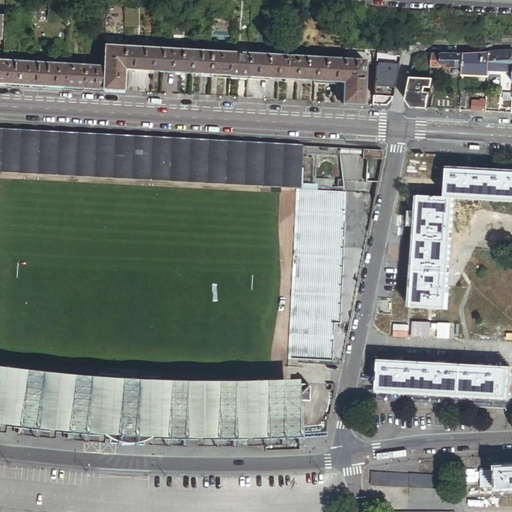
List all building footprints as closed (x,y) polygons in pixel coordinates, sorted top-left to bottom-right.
[(397,56),(399,46),(390,44),(388,55),(397,56)] [(105,46),(104,67),(102,90),(122,91),(123,69),(124,47),(105,46)] [(124,47),(123,69),(152,71),(153,48),(124,47)] [(153,48),(152,71),(190,73),(192,51),(153,48)] [(346,48),(346,60),(365,61),(365,64),(377,65),(377,64),(378,50),(346,48)] [(8,50),(5,50),(0,49),(0,61),(8,61),(8,50)] [(511,50),(490,52),(489,71),(508,72),(511,72),(511,50)] [(192,51),(190,73),(210,75),(211,52),(192,51)] [(211,52),(210,75),(229,76),(230,53),(211,52)] [(489,71),(490,52),(464,53),(463,67),(463,69),(475,70),(489,71)] [(230,53),(229,76),(248,77),(249,54),(230,53)] [(441,64),(441,53),(432,53),(431,67),(441,67),(441,64)] [(463,67),(464,53),(441,53),(441,64),(450,64),(450,68),(463,67)] [(249,54),(248,77),(277,78),(278,56),(249,54)] [(278,56),(277,78),(296,79),(298,57),(278,56)] [(298,57),(296,79),(315,80),(317,58),(298,57)] [(317,58),(315,80),(344,82),(346,60),(317,58)] [(346,60),(344,82),(343,104),(363,105),(365,64),(365,61),(346,60)] [(6,84),(27,85),(28,63),(8,61),(6,84)] [(27,85),(64,87),(65,65),(28,63),(27,85)] [(400,65),(377,64),(377,65),(375,80),(396,82),(400,65)] [(83,89),(84,66),(65,65),(64,87),(83,89)] [(104,67),(84,66),(83,89),(102,90),(104,67)] [(412,108),(427,109),(430,93),(425,92),(426,87),(431,87),(433,79),(430,79),(425,78),(416,78),(411,78),(406,100),(412,108)] [(375,80),(374,96),(393,98),(396,82),(375,80)] [(482,112),(483,96),(474,96),(473,111),(482,112)] [(499,113),(500,99),(492,99),(491,112),(499,113)] [(0,173),(290,189),(299,190),(302,154),(302,147),(0,129),(0,173)] [(381,152),(361,151),(361,160),(381,161),(381,152)] [(446,198),(453,199),(511,201),(511,173),(447,170),(446,198)] [(339,325),(346,192),(299,190),(290,189),(281,360),(331,362),(333,325),(339,325)] [(374,194),(346,192),(339,325),(333,325),(331,362),(340,363),(374,194)] [(447,310),(453,199),(446,198),(419,197),(412,308),(447,310)] [(508,370),(379,363),(377,401),(506,409),(508,370)] [(0,367),(0,424),(36,429),(98,435),(151,438),(179,438),(234,439),(299,437),(298,401),(297,384),(297,380),(232,382),(184,382),(136,380),(89,377),(41,373),(0,367)] [(298,401),(307,401),(308,384),(297,384),(298,401)] [(334,392),(327,391),(324,405),(331,407),(334,392)] [(481,488),(498,487),(498,489),(511,488),(511,467),(497,468),(497,470),(486,471),(486,468),(481,469),(481,471),(480,471),(481,488)] [(442,476),(372,472),(372,485),(441,488),(442,476)]
